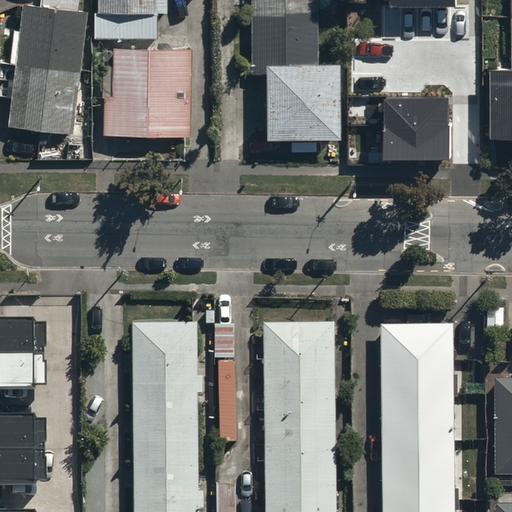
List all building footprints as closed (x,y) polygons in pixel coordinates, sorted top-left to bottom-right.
[(86,8),(28,0),(20,0),(4,120),(69,129),(86,8)] [(96,0),(97,9),(92,9),(92,33),(157,33),(157,8),(167,8),(167,0),(96,0)] [(248,0),(249,71),(262,71),(263,138),(334,138),(333,62),(330,62),(330,58),(320,58),(320,62),(315,62),(314,0),(248,0)] [(189,126),(189,43),(111,43),(111,89),(100,89),(100,126),(189,126)] [(511,79),(491,79),(492,149),(511,149),(511,79)] [(451,98),(386,99),(386,159),(451,159),(451,98)] [(30,310),(0,310),(0,380),(46,380),(45,315),(30,315),(30,310)] [(194,511),(194,319),(132,320),(132,511),(194,511)] [(331,511),(327,319),(259,320),(263,511),(331,511)] [(449,511),(450,324),(383,323),(382,511),(449,511)] [(213,340),(204,340),(204,353),(214,353),(214,364),(217,364),(217,449),(234,449),(234,328),(213,329),(213,340)] [(511,376),(490,377),(490,473),(511,472),(511,376)] [(44,412),(0,412),(0,483),(33,483),(32,472),(46,472),(44,412)] [(511,511),(511,500),(493,501),(493,511),(511,511)]
